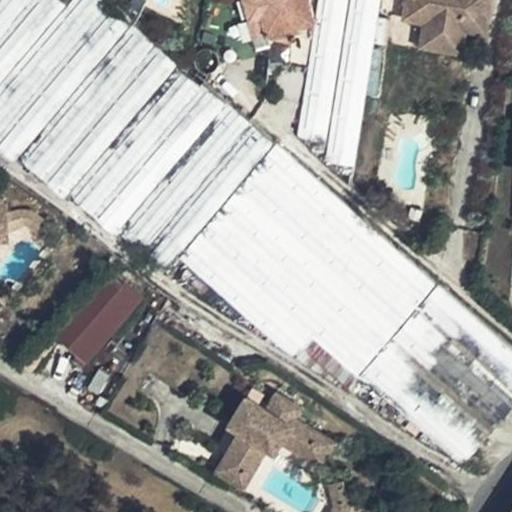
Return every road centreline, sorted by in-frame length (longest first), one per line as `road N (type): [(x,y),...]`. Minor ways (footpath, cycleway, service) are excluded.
road 1 (unknown): [(0,168),(482,502)]
road 2 (unknown): [(237,511),(0,355)]
